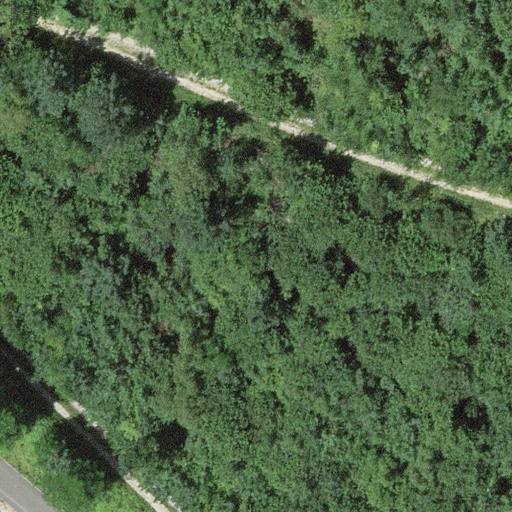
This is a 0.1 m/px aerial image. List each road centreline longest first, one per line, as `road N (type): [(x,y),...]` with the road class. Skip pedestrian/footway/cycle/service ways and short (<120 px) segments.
road 1 (track): [(50,0),(361,131),(511,180)]
road 2 (track): [(174,511),(0,335)]
